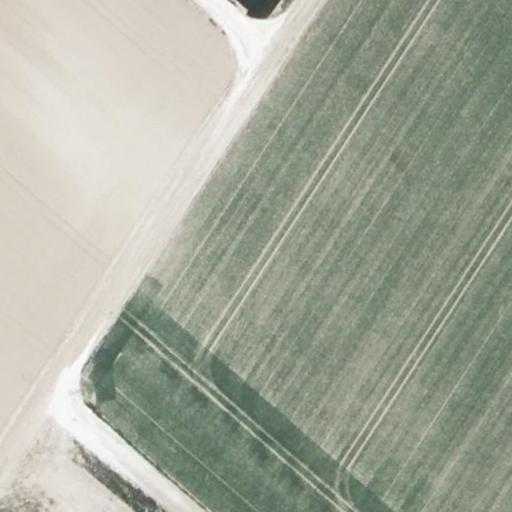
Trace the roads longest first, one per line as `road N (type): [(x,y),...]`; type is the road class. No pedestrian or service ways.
road 1 (track): [(311,0),(0,464)]
road 2 (track): [(195,511),(50,385)]
